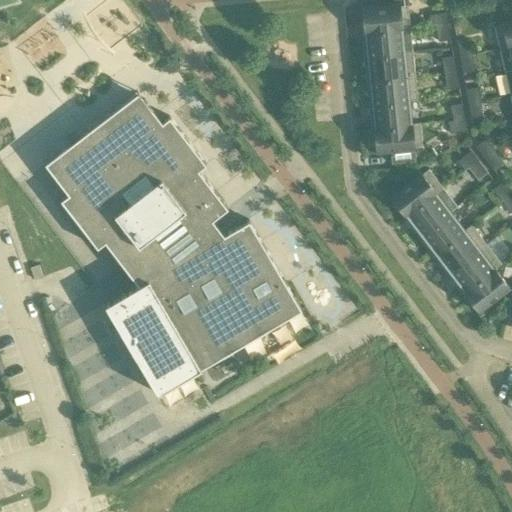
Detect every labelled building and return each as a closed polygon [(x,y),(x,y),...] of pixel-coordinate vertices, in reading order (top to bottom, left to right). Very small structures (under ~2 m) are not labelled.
[(374,0),(375,6),(365,7),(365,6),(361,7),(363,22),(360,23),(360,24),(361,32),(410,27),(408,4),(399,5),(398,0),(374,0)] [(435,26),(447,23),(445,12),(429,15),(431,27),(436,26),(435,26)] [(499,48),(511,44),(511,19),(505,21),(505,20),(501,21),(502,24),(494,25),(499,48)] [(451,42),(447,23),(435,26),(436,26),(438,41),(449,39),(450,42),(451,42)] [(413,51),(410,27),(361,32),(363,54),(366,53),(366,56),(413,51)] [(460,57),(471,55),(469,39),(458,41),(457,39),(456,39),(460,57)] [(511,44),(499,48),(504,71),(511,69),(511,44)] [(413,51),(366,56),(368,70),(365,70),(366,80),(415,75),(413,51)] [(444,73),(456,71),(453,53),(452,53),(452,55),(441,57),(444,73)] [(471,55),(460,57),(463,75),(464,75),(463,73),(474,71),(471,55)] [(459,89),(456,71),(444,73),(447,89),(458,87),(458,89),(459,89)] [(418,100),(415,75),(366,80),(368,104),(409,100),(409,101),(418,100)] [(468,104),(480,102),(477,87),(466,89),(466,86),(465,86),(468,104)] [(301,308),(287,285),(249,219),(223,234),(212,219),(228,207),(198,169),(206,163),(169,115),(162,121),(144,99),(138,91),(45,163),(68,193),(60,199),(97,247),(104,241),(138,285),(105,304),(157,393),(198,369),(301,308)] [(409,100),(368,104),(371,128),(412,124),(412,123),(409,101),(409,100)] [(453,120),(464,118),(461,100),(460,100),(461,103),(450,105),(453,120)] [(480,102),(468,104),(471,123),(472,123),(472,120),(483,118),(480,102)] [(453,120),(448,121),(450,133),(466,130),(466,133),(467,132),(464,118),(453,120)] [(420,122),(412,123),(412,124),(371,128),(372,136),(372,138),(374,137),(376,153),(380,153),(380,152),(390,151),(392,164),(416,161),(414,147),(422,146),(420,122)] [(485,158),(494,151),(485,139),(477,145),(475,143),(474,143),(485,158)] [(468,167),(478,159),(469,148),(468,148),(470,150),(457,160),(465,170),(468,167)] [(494,151),(485,158),(496,173),(497,173),(495,171),(504,164),(494,151)] [(489,174),(478,159),(468,167),(478,179),(487,173),(488,175),(489,174)] [(436,192),(443,187),(428,168),(422,173),(420,171),(417,174),(418,174),(393,193),(393,192),(390,195),(399,207),(397,209),(398,210),(403,217),(436,192)] [(502,201),(511,194),(500,179),(500,180),(501,182),(493,189),(502,201)] [(436,192),(403,217),(410,225),(412,223),(420,234),(450,211),(436,192)] [(511,194),(502,201),(511,214),(511,213),(511,194)] [(450,211),(420,234),(428,245),(426,246),(433,255),(465,230),(464,229),(450,211)] [(471,224),(464,229),(465,230),(433,255),(439,263),(441,261),(449,272),(486,244),(471,224)] [(486,244),(449,272),(451,274),(449,276),(462,293),(494,268),(495,268),(501,263),(486,244)] [(38,265),(29,268),(33,280),(42,276),(38,265)] [(494,268),(462,293),(468,301),(470,299),(480,311),(483,309),(482,308),(506,290),(507,291),(510,288),(495,268),(494,268)] [(405,408),(373,428),(384,447),(386,445),(416,427),(405,408)] [(416,427),(386,445),(396,461),(426,442),(416,427)] [(426,442),(396,461),(405,476),(435,458),(426,442)] [(355,453),(345,459),(350,467),(360,461),(355,453)] [(435,458),(405,476),(415,491),(445,473),(435,458)] [(365,468),(355,474),(360,483),(370,477),(365,468)] [(445,473),(415,491),(424,507),(454,488),(445,473)] [(264,474),(245,486),(261,511),(295,511),(308,504),(295,484),(277,496),(264,474)] [(370,477),(360,483),(365,492),(375,485),(370,477)] [(454,488),(424,507),(427,511),(450,511),(464,504),(454,488)] [(384,499),(373,505),(377,511),(381,511),(389,507),(384,499)]
